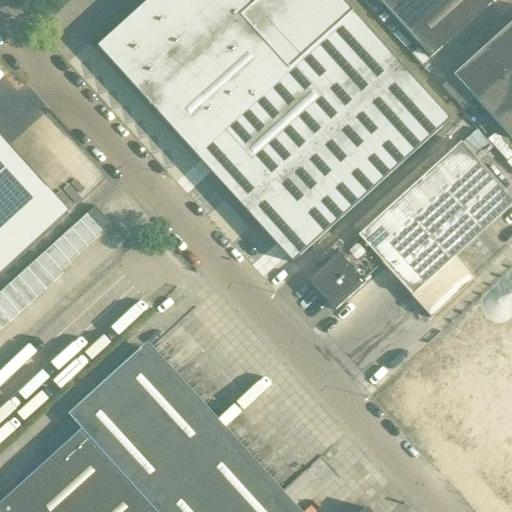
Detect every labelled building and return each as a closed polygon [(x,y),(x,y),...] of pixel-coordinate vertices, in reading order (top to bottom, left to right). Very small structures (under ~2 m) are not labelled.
[(211,39),(175,0),(148,0),(95,48),(143,100),(211,39)] [(252,0),(175,0),(211,39),(236,16),(253,1),(252,0)] [(253,0),(253,1),(236,16),(285,71),(349,13),(337,0),(253,0)] [(376,0),(429,58),(493,0),(376,0)] [(349,13),(285,71),(192,155),(289,263),(446,121),(349,13)] [(211,39),(143,100),(192,155),(285,71),(236,16),(211,39)] [(511,21),(451,76),(509,139),(511,136),(511,21)] [(511,196),(463,142),(360,233),(434,316),(479,276),(460,253),(511,207),(511,196)] [(0,147),(0,276),(64,218),(0,147)] [(96,207),(89,214),(104,231),(105,232),(112,225),(96,207)] [(89,214),(80,222),(95,239),(104,231),(89,214)] [(80,222),(71,230),(86,247),(95,239),(80,222)] [(71,230),(62,238),(77,255),(86,247),(71,230)] [(62,238),(53,246),(68,263),(77,255),(62,238)] [(53,246),(44,254),(59,271),(68,263),(53,246)] [(340,306),(369,280),(342,251),(313,278),(340,306)] [(44,254),(35,262),(53,282),(62,274),(59,271),(44,254)] [(35,262),(26,270),(45,290),(53,282),(35,262)] [(26,270),(18,278),(36,298),(45,290),(26,270)] [(18,278),(9,286),(27,306),(36,298),(18,278)] [(9,286),(0,294),(18,314),(27,306),(9,286)] [(487,308),(506,327),(511,321),(511,291),(508,288),(487,308)] [(0,294),(0,293),(0,311),(9,322),(18,314),(0,294)] [(0,311),(0,328),(1,330),(9,322),(0,311)] [(511,511),(511,325),(419,412),(510,511),(511,511)] [(287,511),(140,349),(66,416),(80,432),(0,504),(0,511),(287,511)]
